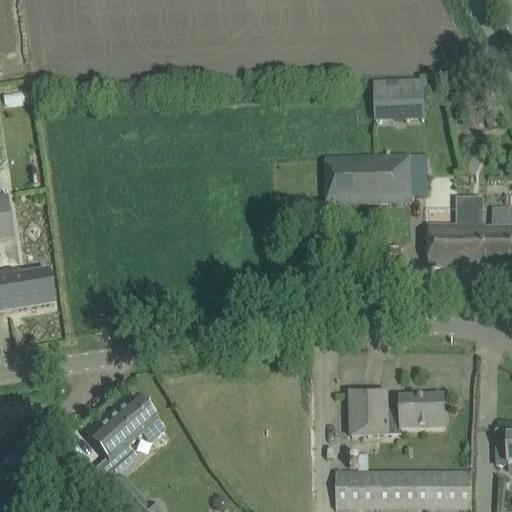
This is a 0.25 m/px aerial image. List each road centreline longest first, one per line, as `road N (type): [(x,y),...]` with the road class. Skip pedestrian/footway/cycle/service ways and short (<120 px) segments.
road 1 (residential): [(0,371),(407,326),(479,330),(511,343)]
road 2 (track): [(0,463),(131,353)]
